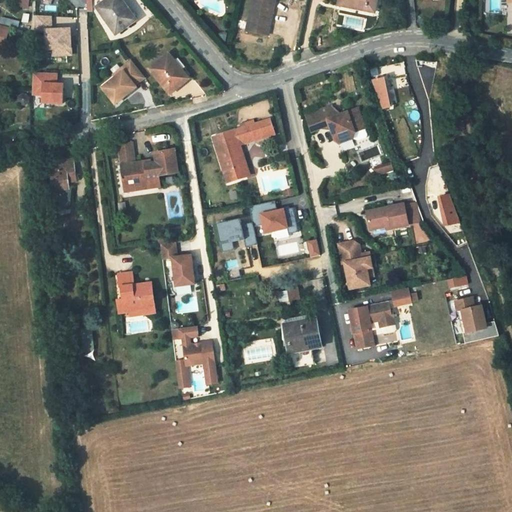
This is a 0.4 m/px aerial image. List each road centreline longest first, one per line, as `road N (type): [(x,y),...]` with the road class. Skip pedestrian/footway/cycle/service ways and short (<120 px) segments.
road 1 (track): [(457,44),(477,195),(511,332)]
road 2 (residential): [(246,84),(396,40),(511,57)]
road 3 (residential): [(85,134),(232,97),(246,84)]
